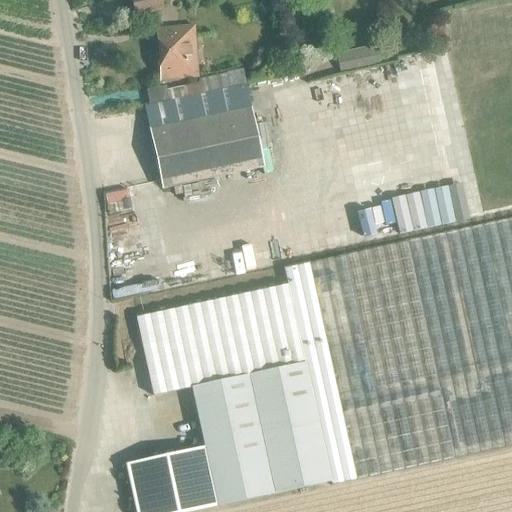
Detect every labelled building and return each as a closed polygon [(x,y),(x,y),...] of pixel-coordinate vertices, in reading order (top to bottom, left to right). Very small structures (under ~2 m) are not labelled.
[(130,0),(134,16),(155,11),(161,9),(159,0),(130,0)] [(193,26),(157,29),(156,29),(160,81),(197,78),(193,26)] [(340,72),(378,64),(375,51),(337,59),(340,72)] [(248,109),(245,95),(243,86),(168,102),(145,106),(163,189),(261,168),(248,109)] [(288,265),(332,480),(511,441),(511,209),(483,216),(286,257),(288,265)] [(247,244),(250,269),(279,265),(276,241),(247,244)] [(216,507),(330,482),(287,285),(167,311),(135,318),(152,396),(190,388),(204,448),(216,507)] [(193,511),(216,507),(204,448),(125,465),(135,511),(193,511)]
